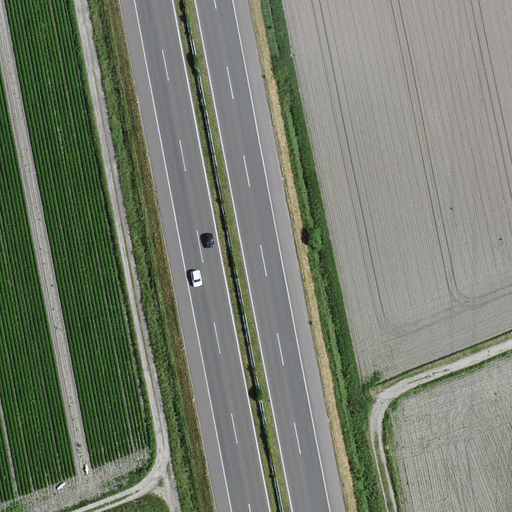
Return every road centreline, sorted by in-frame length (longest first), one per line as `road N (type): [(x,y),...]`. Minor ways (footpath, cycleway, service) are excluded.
road 1 (motorway): [(312,511),(215,0)]
road 2 (motorway): [(153,0),(250,511)]
road 3 (track): [(175,511),(79,0)]
road 4 (track): [(511,343),(381,402),(374,424),(390,511)]
